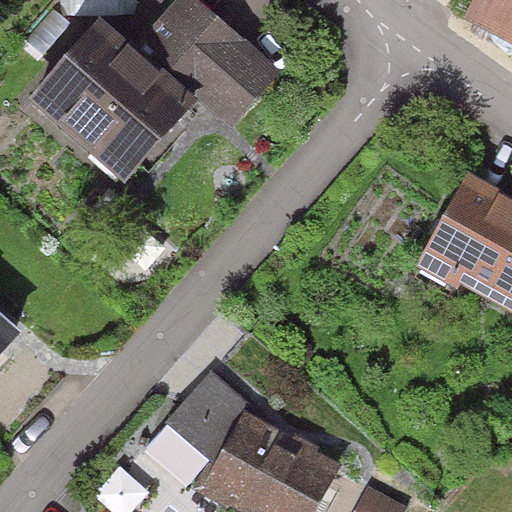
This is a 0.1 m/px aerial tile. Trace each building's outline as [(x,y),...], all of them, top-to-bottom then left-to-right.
[(107,12),(32,101),(133,185),(204,102),(234,127),(283,70),(198,0),(177,0),(143,42),(107,12)] [(511,0),(473,0),(464,18),(511,43),(511,0)] [(511,192),(475,173),(424,267),(511,314),(511,192)] [(0,360),(27,330),(0,305),(0,360)] [(212,373),(147,450),(189,486),(214,460),(244,407),(249,402),(212,373)] [(318,511),(346,459),(244,407),(201,491),(241,511),(318,511)] [(407,511),(411,506),(371,484),(355,511),(407,511)]
